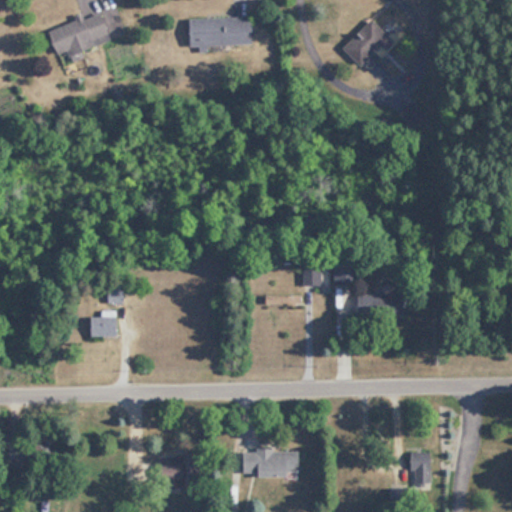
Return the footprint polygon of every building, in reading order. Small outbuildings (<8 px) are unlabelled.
[(52,30),(62,58),(114,39),(104,11),(52,30)] [(191,18),(192,45),(255,45),(255,17),(191,18)] [(393,37),(374,19),(347,47),(364,65),(393,37)] [(353,267),(335,267),(335,284),(353,284),(353,267)] [(92,317),(92,337),(119,337),(119,311),(103,311),(103,317),(92,317)] [(243,450),(243,475),(301,475),(301,450),(243,450)] [(197,454),(161,454),(161,487),(197,487),(197,454)]
